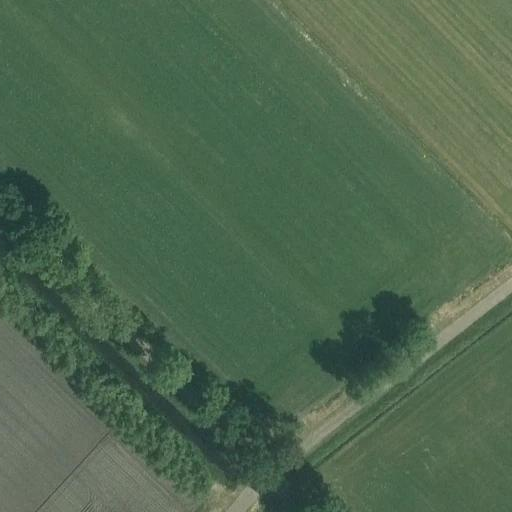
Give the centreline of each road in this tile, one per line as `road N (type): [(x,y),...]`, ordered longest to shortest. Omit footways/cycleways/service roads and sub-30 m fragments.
road 1 (unclassified): [(270,473),(0,209)]
road 2 (unclassified): [(270,473),(511,282)]
